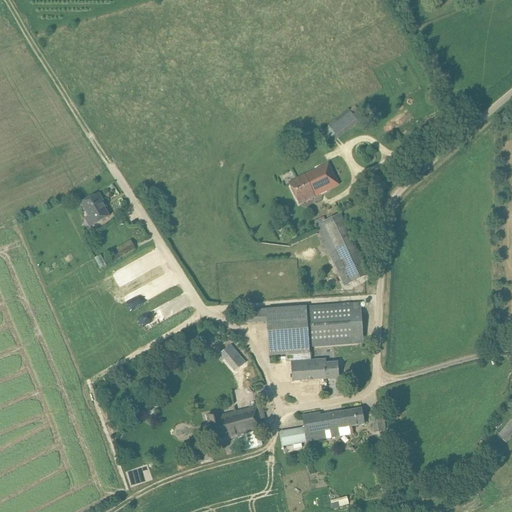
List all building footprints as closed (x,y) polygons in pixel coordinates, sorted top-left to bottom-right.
[(331,141),(358,119),(349,109),(323,131),(331,141)] [(347,181),(340,165),(338,161),(297,180),(297,182),(289,186),(298,204),(347,181)] [(98,194),(81,204),(88,217),(90,215),(96,225),(109,217),(102,205),(104,204),(98,194)] [(345,286),(369,275),(340,213),(326,221),(324,217),(315,222),(345,286)] [(117,247),(121,257),(137,251),(132,240),(117,247)] [(140,300),(153,296),(151,289),(138,293),(140,300)] [(267,323),(269,356),(310,353),(309,347),(363,344),(360,304),(266,310),(267,323)] [(190,309),(150,327),(156,340),(196,322),(190,309)] [(221,355),(225,360),(235,371),(244,363),(230,347),(225,352),(221,355)] [(339,379),(338,363),(326,364),(326,360),(291,362),(292,382),(339,379)] [(207,416),(209,426),(214,444),(262,432),(260,420),(265,419),(262,406),(217,417),(216,414),(207,416)] [(365,425),(364,419),(362,409),(321,416),(320,413),(302,416),(304,429),(280,433),(282,447),(306,443),(353,434),(352,427),(365,425)] [(379,411),(371,412),(374,430),(382,429),(379,411)] [(506,443),(511,434),(511,419),(498,436),(506,443)] [(199,450),(185,454),(188,467),(202,463),(199,450)] [(333,509),(350,505),(348,496),(331,500),(333,509)]
